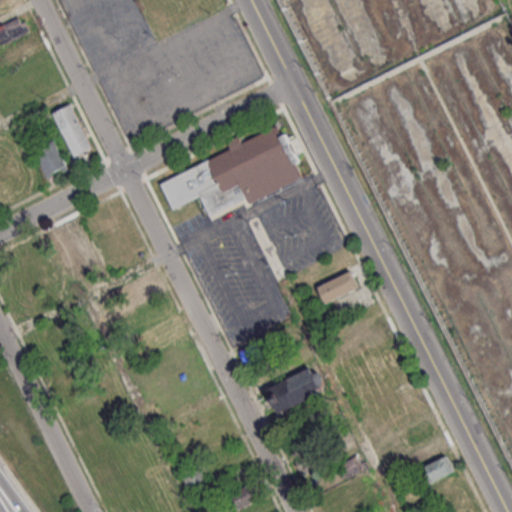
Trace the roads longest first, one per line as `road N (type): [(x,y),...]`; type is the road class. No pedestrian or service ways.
road 1 (tertiary): [(504,511),(247,0)]
road 2 (residential): [(36,0),(292,511)]
road 3 (residential): [(0,232),(290,85)]
road 4 (residential): [(86,511),(0,325)]
